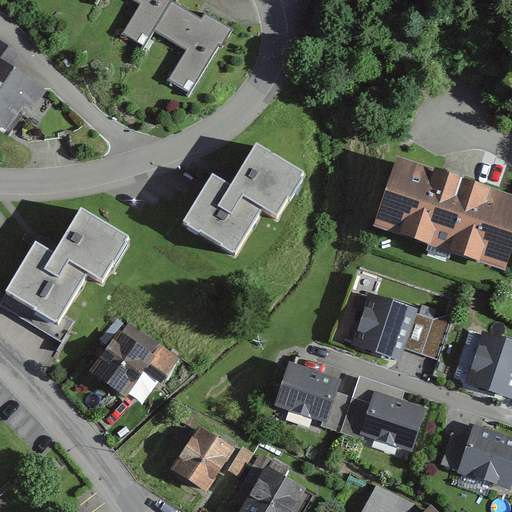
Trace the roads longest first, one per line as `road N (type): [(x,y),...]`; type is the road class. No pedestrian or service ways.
road 1 (residential): [(0,180),(103,174),(218,126),(272,61),(268,0)]
road 2 (residential): [(0,349),(138,511)]
road 3 (residential): [(511,420),(333,356)]
